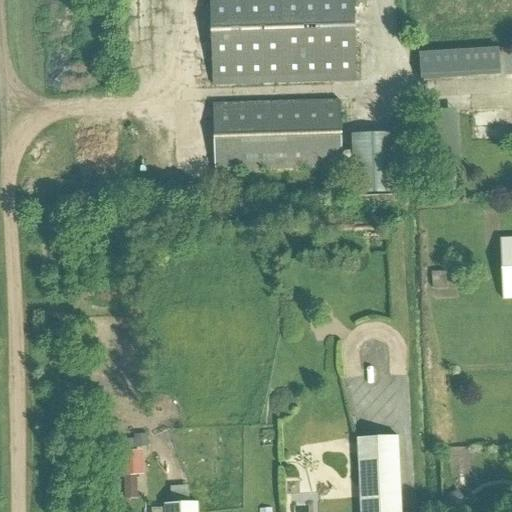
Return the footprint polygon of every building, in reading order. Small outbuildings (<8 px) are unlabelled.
[(200,0),(201,82),(346,82),(346,0),(200,0)] [(419,54),(420,80),(500,76),(499,50),(419,54)] [(334,101),(204,103),(205,133),(243,132),(243,120),(265,120),(265,127),(250,127),(250,132),(335,131),(334,101)] [(442,158),(450,158),(448,111),(427,112),(428,133),(441,133),(442,158)] [(352,192),(372,192),(372,134),(344,134),(344,172),(352,172),(352,192)] [(427,188),(445,187),(444,172),(426,173),(427,188)] [(511,239),(500,240),(502,301),(511,300),(511,239)] [(446,272),(432,274),(433,290),(447,289),(446,272)] [(148,435),(135,436),(135,449),(148,449),(148,435)] [(357,439),(360,511),(401,511),(398,438),(357,439)] [(144,454),(125,455),(126,503),(139,502),(139,480),(145,480),(144,454)] [(446,511),(459,511),(468,506),(457,491),(440,504),(446,511)]
